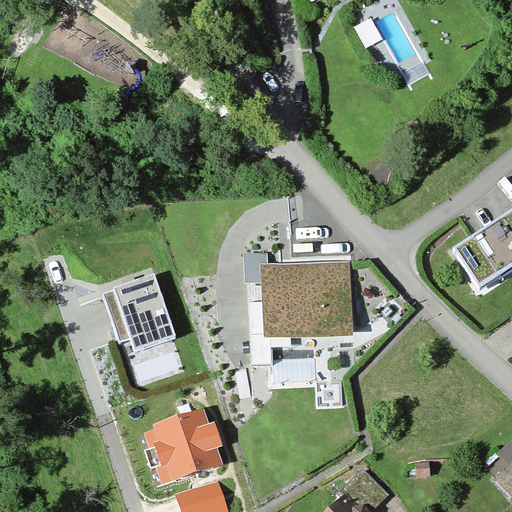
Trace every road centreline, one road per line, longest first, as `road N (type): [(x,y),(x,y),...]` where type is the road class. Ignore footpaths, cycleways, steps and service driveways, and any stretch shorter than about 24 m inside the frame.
road 1 (residential): [(212,0),(295,161),(383,256)]
road 2 (track): [(295,161),(251,137),(84,0)]
road 3 (residential): [(136,511),(57,272)]
road 4 (residential): [(383,256),(511,381)]
road 5 (residential): [(511,156),(383,256)]
